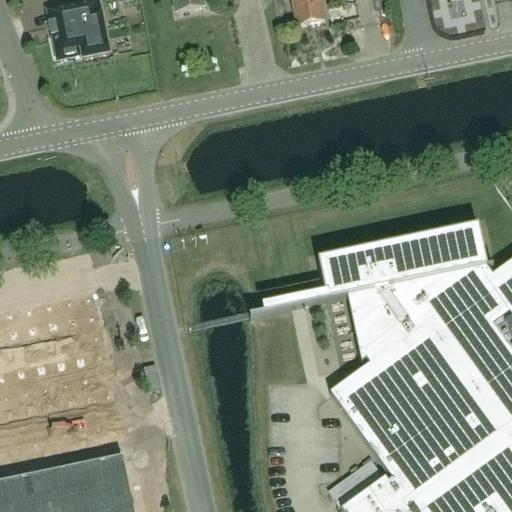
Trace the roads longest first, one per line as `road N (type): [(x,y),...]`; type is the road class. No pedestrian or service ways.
road 1 (unclassified): [(142,229),(511,152)]
road 2 (tertiary): [(122,126),(427,61)]
road 3 (unclassified): [(142,229),(202,511)]
road 4 (unclassified): [(0,258),(142,229)]
